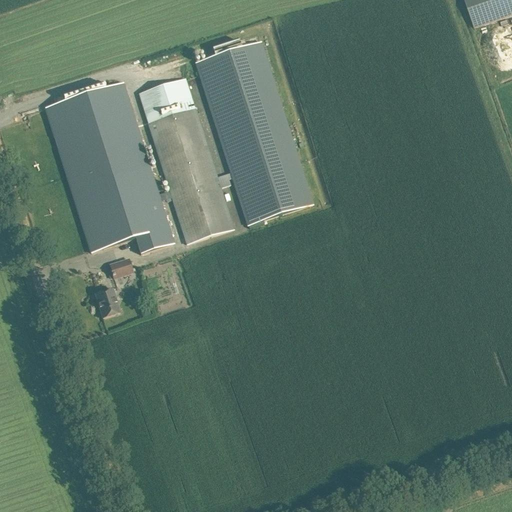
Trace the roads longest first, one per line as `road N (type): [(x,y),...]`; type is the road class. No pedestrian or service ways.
road 1 (unclassified): [(119,511),(0,171)]
road 2 (track): [(511,457),(352,511)]
